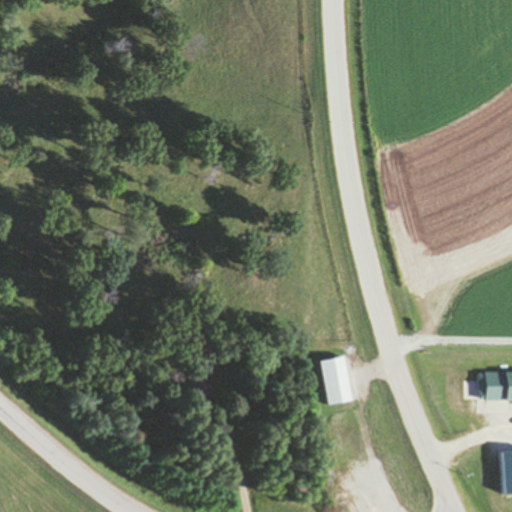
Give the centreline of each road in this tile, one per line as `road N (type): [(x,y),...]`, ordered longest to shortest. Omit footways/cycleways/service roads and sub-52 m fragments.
road 1 (secondary): [(455,511),(419,434),(361,250),(330,0)]
road 2 (secondary): [(0,408),(130,511)]
